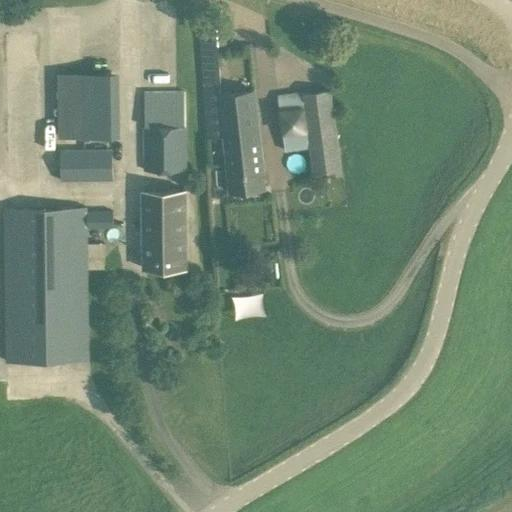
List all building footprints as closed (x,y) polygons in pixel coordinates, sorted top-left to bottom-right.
[(225,161),(229,184),(230,191),(265,188),(254,90),(221,93),(220,84),(221,84),(218,43),(226,43),(224,22),(199,24),(207,138),(222,137),(225,161)] [(110,134),(108,69),(56,70),(58,135),(110,134)] [(313,173),(340,170),(341,170),(330,89),(278,95),(285,151),(309,147),(313,173)] [(110,122),(119,122),(118,90),(110,90),(110,122)] [(184,92),(145,92),(146,170),(185,169),(184,92)] [(112,149),(84,149),(61,150),(61,180),(113,180),(112,149)] [(187,267),(186,189),(142,190),(143,267),(187,267)] [(86,206),(4,208),(7,361),(88,359),(86,228),(113,228),(113,210),(86,210),(86,206)]
